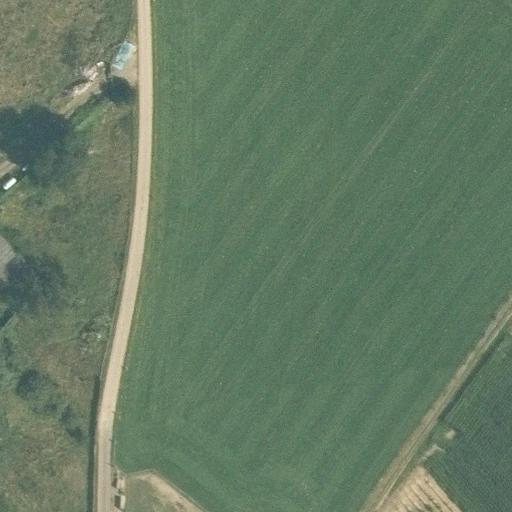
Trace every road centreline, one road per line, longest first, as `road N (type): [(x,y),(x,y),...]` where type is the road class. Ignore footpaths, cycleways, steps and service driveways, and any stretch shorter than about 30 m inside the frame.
road 1 (track): [(143,0),(146,184),(108,410),(104,511)]
road 2 (track): [(511,316),(374,511)]
